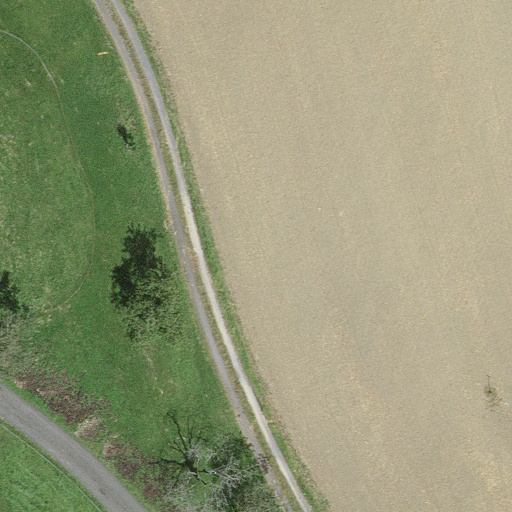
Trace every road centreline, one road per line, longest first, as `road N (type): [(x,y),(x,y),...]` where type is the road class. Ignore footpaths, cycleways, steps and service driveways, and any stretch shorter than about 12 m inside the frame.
road 1 (track): [(296,511),(221,359),(173,229),(151,116),(100,0)]
road 2 (track): [(0,405),(122,511)]
